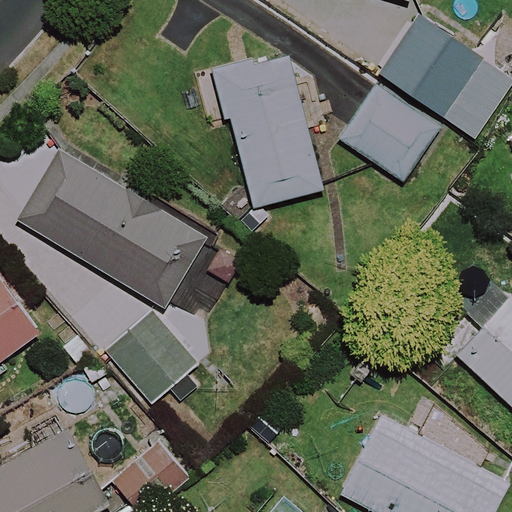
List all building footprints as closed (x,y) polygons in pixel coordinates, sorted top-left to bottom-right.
[(511,82),(511,78),(419,18),(380,78),(475,139),(511,82)] [(279,53),(191,79),(205,126),(225,120),(251,209),(320,188),(303,133),(328,125),(314,78),(289,85),(279,53)] [(444,132),(376,82),(338,135),(406,185),(444,132)] [(13,219),(162,308),(175,288),(213,311),(244,260),(56,147),(13,219)] [(0,360),(34,337),(0,288),(0,360)] [(511,297),(509,295),(455,357),(511,407),(511,297)] [(198,364),(154,314),(106,355),(150,405),(198,364)] [(340,495),(373,511),(494,511),(509,483),(476,466),(485,449),(432,422),(422,441),(379,419),(340,495)] [(91,511),(108,503),(67,431),(0,468),(0,511),(91,511)] [(150,511),(191,475),(159,440),(115,479),(145,511),(150,511)] [(296,511),(278,497),(265,511),(296,511)]
